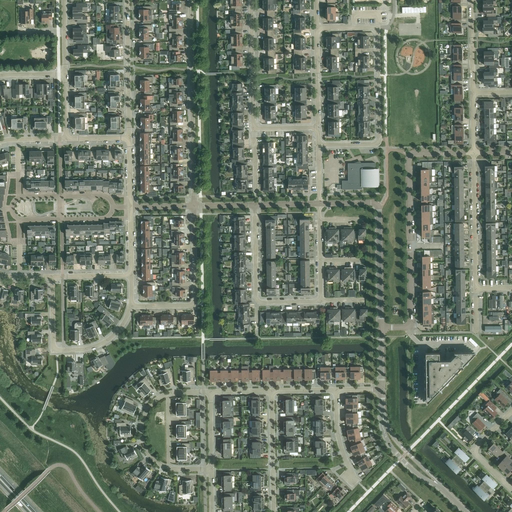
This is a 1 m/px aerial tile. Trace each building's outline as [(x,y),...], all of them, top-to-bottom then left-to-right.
[(241,0),(230,0),(230,6),(231,6),(231,9),(235,9),(235,10),(242,10),(241,6),(242,6),(241,0)] [(110,13),(119,13),(119,6),(112,6),(112,3),(106,3),(106,9),(110,9),(110,13)] [(182,10),(182,3),(177,3),(177,4),(172,4),(172,10),(169,10),(169,13),(176,13),(175,10),(182,10)] [(453,13),(462,13),(462,8),(460,8),(460,3),(450,3),(450,7),(452,7),(453,13)] [(76,7),(73,7),(73,13),(82,13),(82,10),(85,10),(85,9),(87,9),(87,4),(80,4),(76,4),(76,7)] [(273,4),(263,4),(263,10),(267,10),(267,14),(275,14),(275,10),(273,10),(273,4)] [(305,4),(291,4),(291,8),(293,8),(293,14),(301,14),(301,9),(305,9),(305,4)] [(326,14),(335,13),(335,4),(327,4),(327,9),(326,9),(326,14)] [(152,10),(151,10),(151,6),(144,7),(144,10),(138,10),(138,14),(139,14),(139,15),(152,15),(152,10)] [(493,10),(492,7),(483,7),(483,13),(487,13),(487,16),(495,16),(495,10),(493,10)] [(33,19),(33,16),(33,9),(27,9),(27,12),(22,12),(22,23),(30,23),(30,19),(33,19)] [(242,10),(235,10),(235,11),(231,11),(231,14),(230,14),(230,20),(242,20),(242,14),(242,10)] [(52,20),(52,17),(52,11),(46,11),(45,12),(45,13),(42,13),(42,19),(41,19),(41,23),(49,23),(48,20),(52,20)] [(82,13),(73,13),(73,20),(77,20),(77,23),(81,23),(87,23),(87,17),(85,17),(85,16),(82,16),(82,13)] [(119,13),(110,13),(110,16),(106,17),(106,22),(113,22),(113,19),(119,19),(119,13)] [(339,13),(335,13),(326,14),(326,18),(327,18),(327,20),(329,20),(329,23),(335,23),(335,20),(335,17),(339,17),(339,13)] [(462,13),(453,13),(453,19),(454,19),(454,22),(461,22),(461,17),(462,17),(462,13)] [(275,14),(267,14),(267,18),(263,18),(263,24),(276,24),(276,21),(275,21),(275,14)] [(301,18),(301,14),(293,14),(293,18),(295,18),(295,24),(305,24),(305,18),(301,18)] [(152,15),(139,15),(139,16),(138,16),(138,20),(145,20),(145,23),(151,23),(151,20),(152,20),(153,19),(152,15)] [(172,23),(181,23),(181,22),(182,22),(182,17),(176,17),(176,15),(169,15),(169,20),(172,20),(172,23)] [(483,27),(493,27),(493,23),(500,23),(500,17),(488,17),(488,21),(483,21),(483,27)] [(242,26),(242,20),(230,20),(231,26),(231,29),(235,29),(235,30),(242,30),(242,26)] [(181,23),(172,23),(172,26),(169,26),(169,32),(176,31),(176,29),(182,29),(182,24),(181,24),(181,23)] [(451,24),(451,26),(450,26),(450,33),(456,33),(456,34),(462,34),(462,28),(461,28),(461,23),(451,23),(451,24)] [(276,24),(263,24),(263,30),(267,30),(267,34),(275,34),(275,27),(276,27),(276,24)] [(305,24),(295,24),(295,29),(293,29),(293,34),(301,34),(301,29),(305,29),(305,24)] [(73,34),(83,34),(82,34),(82,31),(87,31),(86,25),(79,25),(79,28),(73,28),(73,34)] [(110,34),(119,34),(119,28),(113,28),(112,25),(106,25),(106,34),(110,34)] [(139,34),(148,34),(148,31),(152,31),(152,25),(145,25),(145,28),(138,29),(138,33),(139,33),(139,34)] [(493,31),(493,27),(483,27),(483,34),(488,34),(488,37),(497,37),(497,31),(493,31)] [(242,30),(235,30),(235,31),(231,31),(231,34),(231,40),(242,40),(242,34),(242,30)] [(172,42),(181,42),(181,40),(182,40),(182,36),(176,36),(176,33),(169,33),(169,39),(172,39),(172,42)] [(358,42),(368,42),(368,36),(361,36),(361,33),(355,33),(355,37),(358,37),(358,42)] [(83,38),(83,34),(73,34),(73,40),(81,40),(81,44),(88,44),(88,38),(83,38)] [(119,34),(110,34),(110,37),(106,37),(106,43),(113,43),(113,40),(119,40),(119,34)] [(148,34),(139,34),(139,35),(138,35),(139,39),(145,39),(145,42),(152,42),(152,36),(148,37),(148,34)] [(275,34),(267,34),(267,38),(263,38),(263,44),(273,44),(273,38),(275,38),(275,34)] [(301,38),(301,34),(293,34),(294,44),(305,44),(305,38),(301,38)] [(326,43),(336,43),(336,37),(338,37),(338,34),(332,34),(332,37),(326,37),(326,43)] [(231,40),(231,44),(229,44),(227,46),(227,49),(235,49),(235,50),(242,50),(242,46),(242,40),(231,40)] [(181,42),(172,42),(172,45),(169,45),(169,50),(176,50),(176,47),(182,47),(182,43),(181,43),(181,42)] [(368,42),(358,42),(358,46),(355,46),(355,52),(361,52),(361,48),(368,48),(368,42)] [(336,48),(336,43),(326,43),(326,49),(330,48),(330,53),(338,52),(338,48),(336,48)] [(140,52),(149,52),(149,49),(154,49),(153,44),(145,44),(145,47),(139,47),(139,51),(140,51),(140,52)] [(273,44),(263,44),(263,50),(267,50),(268,54),(275,54),(275,47),(273,47),(273,44)] [(305,44),(294,44),(294,54),(302,54),(301,49),(305,49),(305,44)] [(461,45),(452,45),(449,45),(449,54),(453,54),(463,54),(463,50),(461,50),(461,45)] [(90,46),(87,46),(78,46),(78,49),(73,49),(74,56),(83,56),(83,53),(90,53),(90,46)] [(106,52),(110,52),(110,56),(119,56),(119,50),(113,50),(113,46),(106,46),(106,52)] [(498,48),(491,48),(491,52),(484,52),(484,58),(493,58),(498,58),(498,48)] [(235,51),(232,51),(227,51),(227,53),(227,54),(227,55),(228,55),(229,56),(230,56),(231,56),(231,60),(243,60),(243,54),(242,54),(242,50),(235,50),(235,51)] [(149,52),(140,52),(140,54),(139,54),(139,58),(145,58),(145,61),(152,61),(152,55),(149,55),(149,52)] [(176,52),(169,52),(169,57),(169,63),(173,63),(173,61),(178,61),(178,62),(183,61),(183,55),(180,55),(180,52),(176,52)] [(338,52),(330,53),(331,57),(327,57),(327,63),(337,63),(337,57),(338,57),(338,52)] [(361,52),(355,52),(355,57),(358,57),(358,62),(369,62),(369,56),(361,56),(361,52)] [(275,54),(268,54),(268,58),(264,58),(264,64),(274,64),(274,58),(275,58),(275,54)] [(302,58),(302,54),(294,54),(294,58),(296,58),(296,64),(306,64),(306,58),(302,58)] [(463,58),(463,54),(453,54),(453,61),(455,61),(455,64),(461,63),(461,58),(463,58)] [(493,58),(484,58),(484,65),(492,65),(492,68),(498,68),(498,62),(493,62),(493,58)] [(243,60),(231,60),(231,66),(232,66),(232,70),(239,70),(239,66),(243,66),(243,60)] [(369,62),(358,62),(358,66),(355,66),(355,72),(367,72),(367,68),(369,68),(369,62)] [(337,63),(327,63),(327,69),(331,68),(331,73),(339,72),(339,68),(337,68),(337,63)] [(274,70),(274,64),(264,64),(264,70),(268,70),(268,74),(276,74),(276,70),(274,70)] [(306,64),(296,64),(296,69),(294,69),(294,74),(302,74),(302,69),(306,69),(306,64)] [(453,65),(453,72),(451,72),(451,74),(463,74),(463,70),(461,70),(461,65),(455,65),(453,65)] [(484,78),(497,78),(496,78),(496,75),(497,75),(497,69),(490,69),(491,72),(484,72),(484,78)] [(72,81),(84,81),(84,75),(86,75),(86,71),(79,72),(79,75),(74,75),(74,78),(72,78),(72,81)] [(109,81),(120,80),(120,74),(115,74),(114,71),(108,71),(108,78),(109,78),(109,81)] [(463,74),(451,74),(451,84),(462,83),(462,78),(463,78),(463,74)] [(140,86),(149,86),(149,83),(152,83),(152,77),(145,77),(145,80),(139,80),(139,85),(140,84),(140,86)] [(177,79),(172,79),(172,78),(169,78),(168,79),(168,82),(169,82),(169,88),(176,88),(176,85),(182,85),(182,78),(177,78),(177,79)] [(497,78),(484,78),(484,84),(491,84),(491,87),(497,87),(497,78)] [(120,80),(109,81),(109,84),(108,84),(108,90),(115,90),(115,87),(120,87),(120,80)] [(340,80),(332,81),(332,84),(327,84),(327,87),(328,87),(328,93),(338,93),(338,87),(340,87),(340,80)] [(364,80),(357,80),(357,87),(358,87),(358,92),(356,92),(356,93),(368,92),(368,87),(369,87),(369,83),(364,83),(364,80)] [(84,81),(72,81),(72,84),(74,84),(74,88),(79,88),(79,91),(86,91),(86,87),(84,87),(84,81)] [(237,82),(235,84),(232,84),(232,90),(230,90),(230,93),(243,93),(243,89),(242,89),(242,84),(239,84),(237,82)] [(23,94),(22,84),(16,85),(16,91),(13,91),(13,98),(19,98),(19,94),(23,94)] [(22,84),(23,94),(26,94),(26,98),(32,98),(32,91),(29,91),(29,84),(22,84)] [(44,94),(43,84),(37,84),(37,91),(34,91),(34,98),(40,98),(40,96),(41,96),(41,94),(44,94)] [(50,84),(43,84),(44,94),(47,94),(48,95),(48,100),(49,101),(52,101),(53,100),(53,91),(50,91),(50,84)] [(6,85),(0,85),(0,87),(1,95),(4,95),(5,96),(5,99),(11,98),(11,96),(10,88),(7,89),(6,85)] [(277,85),(270,85),(264,86),(264,89),(265,89),(265,94),(275,94),(275,89),(277,89),(277,85)] [(306,85),(300,85),(293,85),(293,88),(295,88),(295,94),(305,94),(305,88),(306,88),(306,85)] [(462,85),(452,85),(451,85),(451,94),(454,94),(463,94),(463,90),(462,90),(462,85)] [(149,86),(140,86),(140,87),(139,87),(139,91),(146,91),(146,94),(152,94),(152,91),(152,88),(149,89),(149,86)] [(169,98),(181,98),(181,96),(182,96),(182,92),(176,92),(176,89),(169,89),(169,98)] [(110,102),(120,102),(120,95),(115,95),(115,92),(108,92),(108,99),(110,99),(110,102)] [(368,98),(368,92),(356,93),(358,93),(358,98),(357,98),(357,101),(369,101),(369,98),(368,98)] [(73,102),(85,102),(85,99),(86,99),(86,93),(79,93),(79,96),(74,96),(74,99),(73,99),(73,102)] [(243,96),(243,93),(230,93),(230,96),(232,96),(232,101),(242,101),(242,96),(243,96)] [(338,93),(328,93),(328,99),(327,99),(327,102),(340,102),(340,98),(338,98),(338,93)] [(275,94),(265,94),(265,100),(264,100),(264,103),(276,103),(276,100),(275,100),(275,94)] [(305,94),(295,94),(295,99),(294,99),(294,102),(294,103),(306,102),(306,99),(305,99),(305,94)] [(463,98),(463,94),(454,94),(454,104),(462,103),(462,98),(463,98)] [(140,104),(149,104),(149,101),(153,101),(153,96),(146,96),(146,99),(139,99),(140,103),(140,104)] [(181,99),(181,98),(169,98),(169,103),(170,103),(170,106),(176,106),(176,103),(182,103),(182,99),(181,99)] [(232,101),(230,101),(230,102),(232,102),(232,107),(232,110),(243,110),(243,107),(242,107),(242,101),(232,101)] [(369,101),(357,101),(357,104),(358,104),(358,109),(356,109),(356,110),(368,110),(368,104),(369,104),(369,101)] [(85,105),(85,102),(73,102),(73,106),(74,106),(74,109),(79,109),(79,112),(86,112),(86,105),(85,105)] [(120,102),(110,102),(110,105),(108,105),(108,111),(115,111),(115,108),(120,108),(120,102)] [(306,102),(294,103),(294,106),(295,106),(295,111),(306,111),(305,106),(306,106),(306,102)] [(340,102),(327,102),(327,105),(328,105),(328,110),(338,110),(338,105),(340,105),(340,102)] [(276,106),(276,103),(264,103),(264,106),(265,106),(265,112),(275,112),(275,106),(276,106)] [(149,104),(140,104),(140,106),(140,110),(146,110),(146,113),(152,113),(152,109),(150,109),(149,104)] [(454,114),(464,114),(463,110),(462,110),(462,105),(453,105),(453,108),(454,108),(454,114)] [(170,117),(182,116),(182,115),(182,111),(176,111),(176,108),(170,108),(170,111),(172,111),(173,117),(170,117)] [(243,110),(232,110),(232,113),(233,113),(233,118),(233,119),(243,119),(243,113),(243,110)] [(338,110),(328,110),(328,116),(327,116),(328,119),(339,119),(339,116),(338,116),(338,110)] [(369,115),(368,110),(356,110),(358,110),(358,115),(358,119),(369,118),(369,115)] [(306,111),(295,111),(296,117),(295,117),(295,120),(307,120),(306,117),(306,111)] [(275,112),(265,112),(265,117),(265,121),(276,120),(276,117),(275,117),(275,112)] [(110,123),(120,123),(120,116),(115,116),(115,113),(108,113),(108,120),(110,120),(110,123)] [(73,124),(85,123),(85,117),(86,117),(86,114),(79,114),(80,117),(74,117),(75,120),(73,120),(73,124)] [(464,114),(454,114),(454,124),(462,123),(462,118),(464,118),(464,114)] [(141,123),(150,123),(150,120),(153,120),(153,115),(146,115),(146,118),(140,118),(140,122),(141,122),(141,123)] [(41,130),(41,118),(35,118),(35,116),(31,116),(31,123),(34,123),(34,128),(38,128),(38,130),(41,130)] [(47,118),(41,118),(41,130),(44,130),(44,128),(47,128),(47,123),(51,123),(51,116),(47,116),(47,118)] [(182,116),(170,117),(170,122),(170,125),(176,125),(176,122),(183,122),(182,118),(182,116)] [(17,130),(17,118),(11,118),(11,117),(8,117),(8,124),(11,124),(11,129),(14,129),(14,130),(17,130)] [(23,118),(17,118),(17,130),(21,130),(21,129),(24,128),(24,123),(27,123),(27,117),(23,117),(23,118)] [(233,119),(233,118),(231,118),(231,119),(233,119),(233,124),(232,124),(232,127),(232,128),(244,127),(244,124),(243,124),(243,119),(233,119)] [(369,118),(358,119),(358,122),(359,122),(359,127),(357,127),(369,127),(369,122),(370,122),(369,118)] [(339,119),(328,119),(328,122),(329,128),(339,128),(339,122),(339,119)] [(85,123),(73,124),(73,127),(75,127),(75,130),(80,130),(80,133),(88,133),(88,129),(85,129),(85,123)] [(110,126),(109,126),(109,129),(107,131),(107,135),(115,134),(115,129),(120,129),(120,123),(110,123),(110,126)] [(152,123),(150,123),(141,123),(141,124),(140,124),(140,128),(146,128),(146,131),(153,131),(152,123)] [(454,134),(464,134),(464,130),(462,130),(462,125),(454,125),(454,134)] [(170,135),(173,135),(182,135),(182,134),(183,134),(183,129),(176,130),(176,127),(170,127),(170,135)] [(232,128),(232,127),(231,127),(231,131),(233,131),(233,136),(243,136),(243,131),(244,130),(244,127),(232,128)] [(369,133),(369,127),(357,127),(357,128),(359,128),(359,133),(358,133),(358,136),(370,136),(370,133),(369,133)] [(339,128),(329,128),(329,133),(328,133),(328,137),(341,136),(340,133),(339,133),(339,128)] [(295,133),(295,136),(294,136),(294,142),(297,142),(307,141),(307,136),(299,136),(299,133),(295,133)] [(464,134),(454,134),(455,140),(448,140),(448,144),(463,144),(463,138),(464,138),(464,134)] [(485,135),(485,134),(484,134),(484,138),(485,138),(485,140),(490,140),(490,143),(497,143),(497,140),(494,140),(494,134),(493,134),(485,135)] [(182,135),(173,135),(173,138),(170,139),(170,144),(177,144),(177,141),(183,141),(183,136),(182,136),(182,135)] [(233,136),(231,136),(231,137),(233,137),(233,142),(232,142),(232,145),(244,145),(244,142),(243,142),(243,136),(233,136)] [(173,154),(182,154),(182,153),(183,153),(183,148),(177,148),(177,145),(170,146),(170,151),(173,151),(173,154)] [(244,148),(244,145),(232,145),(232,148),(233,148),(233,153),(233,154),(243,153),(243,148),(244,148)] [(94,161),(93,151),(90,151),(90,150),(84,151),(84,160),(90,160),(90,161),(94,161)] [(96,151),(93,151),(94,161),(97,161),(97,160),(103,160),(103,150),(96,150),(96,151)] [(109,150),(103,150),(103,160),(108,160),(108,161),(112,161),(112,151),(109,151),(109,150)] [(115,151),(112,151),(112,161),(115,161),(115,160),(118,159),(119,163),(122,163),(122,151),(121,151),(121,150),(115,150),(115,151)] [(35,151),(26,151),(26,152),(27,160),(30,160),(30,161),(36,161),(35,151)] [(45,151),(35,151),(36,161),(41,161),(41,160),(45,160),(45,151)] [(54,151),(45,151),(45,160),(48,160),(48,165),(54,164),(54,151)] [(66,152),(65,152),(65,164),(68,164),(69,160),(72,160),(72,162),(75,161),(75,152),(72,152),(72,151),(66,151),(66,152)] [(84,160),(84,151),(78,151),(78,152),(75,152),(75,161),(79,161),(79,160),(84,160)] [(7,152),(0,154),(0,159),(2,165),(7,163),(7,162),(10,161),(9,153),(8,153),(7,152)] [(233,154),(233,153),(231,153),(231,154),(233,154),(233,159),(231,159),(231,162),(234,162),(244,162),(244,159),(243,159),(243,153),(233,154)] [(182,154),(173,154),(173,157),(170,157),(170,162),(177,162),(177,159),(183,159),(183,155),(182,155),(182,154)] [(307,158),(297,158),(297,163),(296,163),(296,166),(299,166),(301,166),(302,166),(302,163),(307,163),(307,158)] [(247,162),(244,162),(234,162),(234,165),(236,165),(236,170),(236,171),(246,171),(246,165),(247,165),(247,162)] [(362,189),(362,187),(379,186),(378,169),(375,169),(375,163),(348,163),(348,181),(342,181),(342,190),(362,189)] [(463,167),(461,167),(461,163),(451,163),(451,172),(454,172),(463,172),(463,167)] [(180,164),(177,164),(171,164),(171,173),(173,173),(182,172),(182,171),(183,171),(183,167),(180,167),(180,164)] [(273,164),(268,164),(268,167),(263,167),(263,173),(273,173),(273,167),(275,167),(275,164),(273,164)] [(422,168),(422,170),(420,170),(420,176),(429,176),(431,176),(435,176),(435,169),(431,167),(422,168)] [(236,171),(236,170),(234,170),(234,171),(236,171),(236,176),(236,177),(236,179),(235,180),(247,179),(247,176),(246,171),(236,171)] [(182,172),(173,173),(173,176),(170,176),(170,181),(177,181),(177,178),(183,178),(183,174),(182,174),(182,172)] [(297,189),(297,179),(291,179),(291,178),(288,178),(288,189),(291,189),(297,189)] [(247,179),(235,180),(235,183),(237,183),(237,189),(240,188),(242,190),(243,188),(247,188),(247,183),(248,183),(247,179)] [(179,192),(184,192),(184,186),(177,186),(177,183),(170,183),(170,188),(174,188),(174,192),(179,191),(179,192)] [(274,189),(274,184),(264,184),(264,189),(269,189),(269,192),(275,192),(275,189),(274,189)] [(152,192),(151,187),(141,187),(141,192),(149,192),(149,196),(156,196),(156,192),(152,192)] [(268,216),(268,220),(266,220),(266,222),(265,222),(265,225),(275,225),(275,220),(275,216),(268,216)] [(308,219),(303,219),(303,216),(295,216),(295,219),(297,219),(297,225),(300,225),(309,225),(309,222),(308,222),(308,219)] [(234,226),(244,226),(244,220),(239,220),(239,217),(232,217),(232,220),(234,220),(234,225),(234,226)] [(184,220),(179,220),(180,220),(174,221),(174,224),(171,224),(171,229),(178,229),(178,226),(184,226),(184,220)] [(234,226),(234,225),(232,226),(232,227),(234,226),(234,232),(233,232),(234,235),(245,235),(245,231),(244,231),(244,226),(234,226)] [(365,235),(365,227),(361,227),(361,229),(359,229),(359,231),(355,231),(355,239),(358,239),(358,240),(364,240),(364,235),(365,235)] [(433,230),(429,230),(421,231),(421,237),(424,237),(424,239),(427,239),(427,237),(429,237),(432,237),(433,237),(433,230)] [(174,240),(184,239),(183,238),(184,238),(184,234),(178,234),(178,231),(171,231),(171,236),(174,236),(174,240)] [(245,235),(234,235),(234,238),(235,243),(245,243),(244,238),(245,238),(245,235)] [(184,239),(174,240),(175,243),(171,243),(171,248),(178,248),(178,245),(184,245),(184,241),(184,239)] [(235,243),(232,243),(232,244),(235,244),(235,249),(234,249),(234,252),(246,252),(246,249),(245,249),(245,243),(235,243)] [(172,250),(172,253),(171,253),(171,258),(184,258),(184,257),(185,257),(185,252),(178,253),(178,250),(172,250)] [(124,263),(124,251),(120,251),(120,255),(117,255),(117,253),(113,253),(114,263),(116,263),(116,264),(123,264),(123,263),(124,263)] [(77,264),(77,254),(73,254),(73,255),(71,255),(70,252),(66,252),(66,264),(68,264),(68,265),(74,265),(74,264),(77,264)] [(246,252),(234,252),(234,255),(235,255),(235,260),(235,261),(245,261),(245,255),(246,255),(246,252)] [(9,255),(3,253),(0,263),(11,266),(11,257),(8,256),(9,255)] [(28,265),(37,265),(37,255),(32,255),(32,253),(28,253),(28,265)] [(95,254),(92,254),(92,253),(86,253),(86,255),(86,265),(92,264),(95,263),(95,254)] [(114,263),(113,253),(110,253),(110,255),(104,255),(104,264),(111,264),(111,263),(114,263)] [(55,265),(55,255),(54,255),(54,254),(53,254),(51,254),(50,254),(50,255),(49,255),(49,256),(46,256),(46,265),(56,265),(55,265)] [(86,265),(86,255),(80,255),(80,254),(77,254),(77,264),(80,264),(80,265),(86,265)] [(98,254),(95,254),(95,263),(98,263),(98,264),(104,264),(104,255),(98,255),(98,254)] [(430,256),(427,256),(427,254),(424,254),(424,256),(422,256),(422,263),(430,263),(430,256)] [(43,255),(37,255),(37,265),(46,265),(46,256),(43,256),(43,255)] [(184,258),(171,258),(172,267),(179,267),(178,264),(185,264),(185,259),(184,259),(184,258)] [(235,261),(235,260),(233,260),(233,261),(235,261),(235,266),(234,266),(234,269),(246,269),(246,266),(245,266),(245,261),(235,261)] [(360,271),(355,271),(355,279),(359,279),(359,280),(365,280),(364,275),(366,275),(366,267),(362,267),(362,269),(360,269),(360,271)] [(175,277),(184,277),(184,276),(185,276),(185,271),(179,271),(179,268),(172,268),(172,277),(175,277)] [(246,269),(234,269),(234,273),(235,273),(235,278),(245,278),(245,272),(246,272),(246,269)] [(184,277),(175,277),(175,280),(172,280),(172,285),(179,285),(179,282),(185,282),(185,278),(184,278),(184,277)] [(235,278),(233,278),(233,279),(235,279),(235,284),(233,284),(233,287),(246,287),(246,284),(245,284),(245,278),(235,278)] [(143,291),(152,291),(152,286),(155,286),(155,282),(148,282),(148,286),(142,286),(142,290),(143,290),(143,291)] [(82,302),(82,300),(82,293),(78,293),(78,286),(77,285),(76,285),(76,284),(76,285),(75,285),(74,286),(69,286),(69,289),(70,289),(70,296),(71,296),(71,300),(77,300),(77,299),(78,299),(78,302),(82,302)] [(92,284),(91,285),(90,286),(84,286),(85,289),(86,289),(86,296),(91,296),(91,300),(98,299),(98,292),(94,292),(94,286),(94,285),(93,285),(92,284)] [(110,291),(110,292),(111,293),(112,293),(117,293),(117,292),(119,292),(119,293),(121,293),(121,288),(122,287),(123,286),(123,285),(122,284),(121,284),(112,284),(111,284),(111,289),(110,290),(110,291)] [(0,289),(0,297),(2,298),(2,300),(3,300),(3,301),(4,301),(4,300),(5,300),(6,299),(7,295),(7,293),(8,293),(9,291),(4,289),(3,288),(2,287),(1,290),(0,289)] [(172,292),(175,292),(175,296),(181,296),(181,297),(185,297),(185,290),(179,290),(179,287),(172,287),(172,292)] [(246,287),(233,287),(234,287),(234,290),(235,290),(235,295),(235,296),(245,295),(245,290),(246,290),(246,287)] [(17,288),(16,289),(15,289),(15,290),(15,296),(11,296),(11,303),(17,304),(17,300),(21,300),(21,301),(21,300),(23,301),(23,295),(23,293),(24,293),(24,290),(19,290),(18,289),(17,289),(17,288)] [(36,288),(36,291),(31,291),(31,300),(35,300),(35,299),(39,299),(40,300),(41,300),(41,301),(41,300),(42,300),(43,299),(43,298),(43,294),(43,292),(44,292),(43,290),(38,290),(37,289),(36,288)] [(152,291),(143,291),(143,292),(142,292),(142,296),(149,296),(149,299),(156,299),(156,294),(152,294),(152,291)] [(235,296),(235,295),(233,295),(233,296),(235,296),(235,301),(235,304),(237,304),(246,304),(246,301),(245,301),(245,295),(235,296)] [(122,305),(122,304),(121,303),(120,302),(114,301),(115,298),(108,296),(107,302),(110,303),(109,308),(116,310),(116,311),(118,312),(120,306),(121,306),(122,305)] [(249,304),(246,304),(237,304),(237,307),(239,307),(239,312),(239,313),(249,313),(249,307),(249,304)] [(366,315),(366,307),(363,307),(363,309),(360,309),(360,311),(356,311),(356,319),(359,319),(359,320),(365,320),(365,315),(366,315)] [(99,319),(100,319),(99,320),(99,321),(100,321),(104,325),(106,326),(105,326),(107,328),(110,324),(112,324),(113,323),(113,324),(113,323),(113,322),(113,321),(113,320),(108,317),(110,314),(105,310),(103,313),(105,315),(102,318),(101,318),(100,319),(100,318),(99,319)] [(315,312),(310,312),(310,322),(309,322),(309,324),(310,324),(310,322),(315,322),(315,324),(319,324),(319,311),(315,311),(315,312)] [(239,313),(239,312),(237,312),(237,313),(239,313),(239,318),(238,318),(238,321),(237,321),(237,322),(250,321),(250,318),(249,318),(249,313),(239,313)] [(275,323),(275,313),(269,313),(269,312),(266,312),(266,324),(270,324),(270,323),(275,323)] [(280,313),(275,313),(275,323),(275,325),(276,325),(276,323),(281,323),(281,324),(284,324),(284,312),(280,312),(280,313)] [(292,323),(292,313),(287,313),(287,312),(284,312),(284,324),(287,324),(287,323),(292,323)] [(292,323),(292,325),(293,325),(293,323),(298,323),(301,323),(301,312),(298,312),(298,313),(292,313),(292,323)] [(304,312),(301,312),(301,323),(304,323),(304,322),(309,322),(310,322),(310,312),(304,312)] [(27,313),(25,313),(25,318),(26,320),(27,320),(31,320),(31,323),(31,325),(37,325),(39,325),(39,326),(41,326),(41,320),(43,319),(43,318),(41,317),(35,317),(34,313),(27,313)] [(188,327),(187,314),(183,314),(183,317),(178,317),(178,324),(181,324),(185,324),(185,327),(188,327)] [(187,314),(188,327),(191,327),(190,324),(194,324),(197,324),(197,317),(192,317),(192,314),(187,314)] [(146,328),(146,315),(142,315),(142,318),(137,318),(137,325),(140,325),(144,325),(144,328),(146,328)] [(151,315),(146,315),(146,328),(149,328),(149,325),(153,325),(156,325),(156,318),(151,318),(151,315)] [(167,328),(167,315),(162,315),(162,317),(157,318),(158,325),(161,325),(164,325),(164,328),(167,328)] [(167,315),(167,328),(170,328),(170,325),(173,325),(173,324),(176,324),(176,317),(172,317),(172,315),(167,315)] [(434,317),(423,317),(423,324),(428,324),(428,327),(431,327),(431,324),(434,324),(434,317)] [(97,337),(97,336),(98,335),(98,334),(95,328),(98,327),(95,321),(89,323),(91,327),(86,329),(89,336),(88,336),(89,338),(94,336),(95,337),(96,337),(97,337)] [(250,325),(250,321),(237,322),(237,325),(239,325),(239,330),(249,330),(249,325),(250,325)] [(74,325),(74,330),(70,330),(70,338),(69,338),(69,340),(75,340),(76,341),(77,342),(78,341),(79,341),(79,340),(79,333),(82,333),(82,322),(78,322),(76,323),(75,324),(74,325)] [(43,336),(43,335),(42,335),(41,335),(35,335),(35,331),(28,331),(28,335),(31,335),(31,341),(31,342),(31,341),(31,343),(37,343),(39,343),(39,344),(42,344),(41,338),(42,338),(43,337),(43,336)] [(44,358),(43,358),(43,357),(42,356),(41,356),(38,356),(38,354),(35,354),(35,349),(26,349),(26,359),(32,359),(32,361),(31,361),(30,362),(30,363),(31,364),(32,365),(38,365),(38,364),(42,364),(42,360),(43,359),(43,358),(44,358)] [(439,353),(429,353),(425,353),(426,404),(476,352),(453,353),(450,360),(446,360),(446,355),(446,357),(444,357),(442,360),(439,360),(439,353)] [(91,364),(92,363),(93,365),(94,369),(95,370),(96,370),(97,370),(98,369),(98,368),(100,366),(101,368),(109,364),(105,356),(97,359),(96,356),(95,357),(96,357),(95,358),(95,359),(90,362),(91,364)] [(67,364),(68,364),(68,367),(67,367),(67,370),(68,371),(68,372),(69,372),(69,373),(70,373),(70,372),(71,372),(71,371),(74,371),(74,375),(83,375),(83,363),(74,363),(74,360),(73,361),(72,362),(66,362),(67,364)] [(252,370),(248,371),(248,366),(241,366),(241,371),(241,380),(252,380),(252,370)] [(183,371),(183,375),(180,375),(180,382),(190,381),(190,376),(194,375),(194,367),(185,367),(185,371),(183,371)] [(160,374),(161,379),(159,379),(161,385),(170,382),(168,377),(172,376),(170,368),(161,370),(162,374),(160,374)] [(315,369),(304,370),(304,379),(315,379),(315,369)] [(262,370),(252,370),(252,380),(262,380),(262,370)] [(273,380),(273,370),(262,370),(262,380),(273,380)] [(283,379),(283,370),(273,370),(273,380),(283,379)] [(294,370),(283,370),(283,379),(294,379),(294,370)] [(304,379),(304,370),(294,370),(294,379),(304,379)] [(220,380),(220,371),(210,371),(210,381),(220,380)] [(231,371),(220,371),(220,380),(231,380),(231,371)] [(241,371),(231,371),(231,380),(241,380),(241,371)] [(144,378),(137,384),(134,387),(136,389),(138,388),(141,391),(139,393),(143,397),(151,391),(147,386),(150,384),(144,378)] [(498,392),(498,393),(496,395),(496,396),(497,397),(495,399),(502,407),(508,401),(505,398),(505,397),(507,395),(501,390),(498,392)] [(220,407),(230,407),(230,401),(233,401),(233,396),(229,396),(230,397),(222,397),(222,398),(223,398),(223,402),(220,402),(220,407)] [(283,406),(293,406),(293,399),(293,396),(285,396),(285,397),(286,397),(286,401),(283,401),(283,406)] [(323,396),(315,396),(312,396),(312,399),(315,399),(315,405),(325,405),(325,400),(322,400),(322,396),(323,396)] [(126,397),(122,406),(121,408),(122,408),(121,410),(133,415),(137,406),(131,404),(133,400),(126,397)] [(260,397),(252,397),(249,397),(249,406),(252,406),(262,406),(262,401),(259,401),(259,397),(260,397)] [(174,409),(186,409),(186,405),(189,404),(189,402),(191,402),(191,399),(182,399),(182,402),(176,403),(176,405),(175,407),(174,409)] [(485,405),(486,407),(483,411),(491,419),(497,413),(494,410),(496,407),(489,401),(485,405)] [(325,405),(315,405),(315,412),(315,415),(323,415),(323,414),(322,415),(322,410),(325,410),(325,405)] [(262,406),(252,406),(252,413),(252,416),(260,416),(260,415),(259,415),(259,411),(262,411),(262,406)] [(293,406),(283,406),(283,411),(286,411),(286,415),(285,415),(293,415),(293,412),(293,406)] [(230,413),(230,407),(220,407),(220,412),(223,412),(223,416),(222,416),(233,416),(233,413),(230,413)] [(186,409),(174,409),(174,411),(175,412),(176,414),(176,416),(182,415),(182,418),(189,418),(189,414),(186,413),(186,409)] [(479,420),(482,418),(477,413),(472,418),(475,421),(472,423),(480,430),(485,425),(479,420)] [(283,427),(293,427),(293,420),(293,417),(285,417),(285,418),(286,418),(286,422),(283,422),(283,427)] [(315,426),(325,426),(325,421),(322,421),(322,417),(323,417),(315,417),(315,420),(315,426)] [(220,428),(230,428),(230,421),(233,421),(233,418),(222,418),(222,419),(223,419),(223,423),(220,423),(220,428)] [(252,427),(262,427),(262,422),(259,422),(259,418),(260,418),(252,418),(252,421),(252,427)] [(357,425),(357,418),(346,418),(346,423),(347,426),(357,425)] [(186,431),(186,427),(189,426),(189,425),(191,425),(191,421),(182,421),(182,424),(176,425),(176,427),(175,428),(175,430),(175,431),(186,431)] [(120,434),(124,434),(124,436),(130,436),(130,426),(125,426),(125,423),(116,423),(116,432),(120,432),(120,434)] [(359,433),(357,425),(347,426),(347,430),(348,435),(359,433)] [(461,436),(468,442),(473,437),(471,435),(475,431),(469,425),(464,430),(465,431),(461,436)] [(325,426),(315,426),(315,433),(316,433),(316,436),(323,436),(323,435),(322,436),(322,431),(325,431),(325,426)] [(262,427),(252,427),(249,427),(249,437),(260,437),(260,436),(259,436),(259,432),(262,432),(262,427)] [(293,427),(283,427),(283,432),(286,432),(287,436),(286,436),(293,436),(293,433),(293,427)] [(230,428),(220,428),(220,433),(223,433),(224,437),(223,437),(230,437),(230,434),(230,428)] [(186,431),(175,431),(175,433),(175,434),(176,436),(176,438),(182,437),(183,440),(192,440),(191,437),(189,437),(189,436),(186,435),(186,431)] [(360,440),(359,433),(348,435),(349,439),(350,443),(360,440)] [(287,438),(287,441),(286,441),(286,442),(287,442),(287,446),(284,446),(284,451),(285,451),(285,455),(289,455),(289,452),(298,452),(298,438),(287,438)] [(316,447),(326,447),(326,442),(323,442),(323,438),(316,438),(316,441),(316,447)] [(221,449),(231,449),(231,442),(230,442),(230,439),(223,439),(223,440),(224,440),(224,444),(221,444),(221,449)] [(260,439),(253,439),(250,439),(250,448),(263,448),(263,443),(260,443),(260,439)] [(363,447),(360,440),(350,443),(351,446),(352,451),(363,447)] [(491,441),(489,444),(491,447),(486,452),(491,456),(494,454),(496,456),(501,451),(491,441)] [(175,453),(187,453),(187,449),(190,448),(190,443),(183,443),(183,446),(176,447),(176,449),(176,450),(175,451),(175,453)] [(126,459),(131,457),(132,459),(137,456),(133,447),(128,450),(126,446),(118,450),(122,458),(125,457),(126,459)] [(326,452),(326,447),(316,447),(316,454),(316,457),(324,457),(324,456),(323,457),(323,452),(326,452)] [(363,447),(352,451),(354,455),(355,458),(365,454),(363,447)] [(263,448),(250,448),(250,458),(261,458),(261,457),(260,457),(260,453),(263,453),(263,448)] [(464,460),(467,456),(464,453),(465,452),(462,449),(461,450),(458,448),(455,452),(457,454),(454,457),(460,463),(464,460)] [(231,455),(231,449),(221,449),(221,454),(224,454),(224,458),(223,458),(231,458),(231,455)] [(187,453),(175,453),(175,455),(176,456),(177,458),(177,460),(183,459),(183,462),(190,462),(190,458),(187,457),(187,453)] [(369,460),(365,454),(355,458),(357,461),(357,462),(359,466),(369,460)] [(503,468),(511,460),(506,456),(499,464),(503,468)] [(450,460),(447,463),(447,464),(449,466),(448,467),(452,470),(453,469),(456,472),(459,469),(457,466),(460,463),(454,457),(451,460),(450,460)] [(373,467),(369,460),(359,466),(362,470),(362,469),(363,472),(373,467)] [(507,472),(511,469),(511,470),(511,461),(511,460),(503,468),(507,472)] [(140,481),(146,475),(147,476),(151,472),(144,465),(140,470),(137,467),(132,473),(140,481)] [(221,482),(231,482),(231,475),(231,472),(223,472),(223,473),(224,473),(224,477),(221,477),(221,482)] [(253,481),(263,481),(263,476),(260,476),(260,472),(261,472),(253,472),(253,475),(253,481)] [(323,472),(317,478),(315,480),(322,487),(324,485),(331,477),(327,474),(325,476),(322,473),(323,473),(323,472)] [(299,473),(294,473),(286,473),(287,473),(287,478),(284,478),(284,483),(290,483),(290,484),(296,484),(296,479),(299,479),(299,473)] [(485,480),(481,484),(488,490),(491,487),(495,483),(492,480),(492,479),(490,476),(489,477),(486,475),(482,478),(485,480)] [(164,493),(167,485),(169,486),(171,480),(161,477),(159,483),(156,482),(153,489),(164,493)] [(331,477),(324,485),(329,489),(331,491),(336,486),(336,485),(335,486),(332,483),(335,481),(331,477)] [(190,494),(190,486),(193,486),(192,480),(182,481),(183,486),(179,486),(179,495),(190,494)] [(263,481),(253,481),(253,488),(250,488),(250,491),(261,491),(261,490),(260,490),(260,486),(263,486),(263,481)] [(231,488),(231,482),(221,482),(221,487),(224,487),(224,491),(223,491),(231,491),(231,488)] [(478,487),(475,490),(474,490),(477,493),(476,494),(480,497),(480,496),(483,499),(487,495),(485,493),(488,490),(481,484),(478,487)] [(343,497),(342,496),(346,492),(342,489),(340,491),(337,488),(338,487),(330,495),(332,497),(335,495),(336,496),(335,497),(339,501),(343,497)] [(296,501),(296,496),(299,496),(299,490),(286,490),(287,490),(287,495),(284,495),(284,500),(290,500),(290,501),(296,501)] [(222,503),(232,503),(231,497),(234,497),(234,493),(224,493),(224,494),(224,498),(221,498),(222,503)] [(253,496),(250,496),(250,502),(253,502),(264,502),(263,497),(260,497),(260,493),(261,493),(253,493),(253,496)] [(408,500),(411,497),(406,493),(402,497),(401,496),(396,501),(404,509),(409,503),(406,501),(408,500)] [(374,504),(378,508),(387,499),(383,495),(374,504)] [(264,502),(253,502),(254,509),(254,511),(262,511),(261,511),(261,507),(264,507),(264,502)] [(385,511),(396,511),(398,509),(391,502),(387,507),(388,508),(385,511)] [(232,503),(222,503),(222,508),(225,508),(224,511),(231,511),(232,509),(232,503)]
